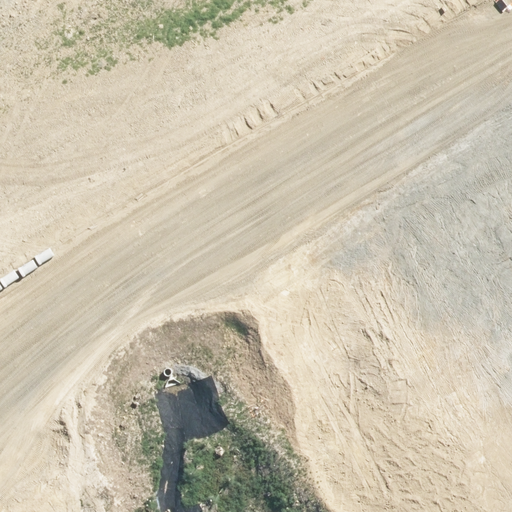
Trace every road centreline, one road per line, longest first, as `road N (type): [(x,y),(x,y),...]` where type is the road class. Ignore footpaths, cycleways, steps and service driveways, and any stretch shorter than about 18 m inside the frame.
road 1 (trunk): [(511,28),(94,306),(0,394)]
road 2 (trunk): [(0,332),(179,195),(474,0)]
